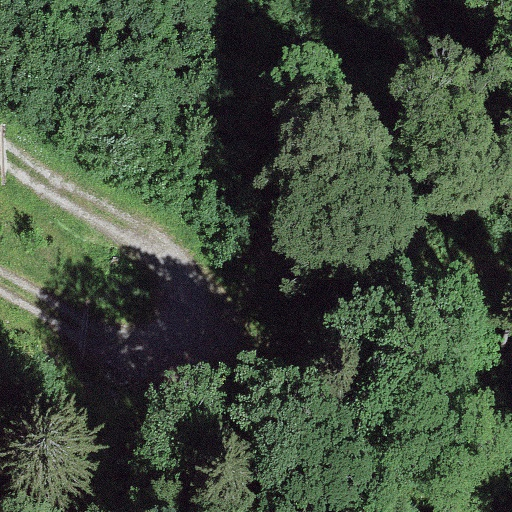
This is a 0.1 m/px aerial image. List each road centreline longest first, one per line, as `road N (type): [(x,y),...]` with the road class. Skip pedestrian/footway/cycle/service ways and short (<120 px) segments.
road 1 (track): [(0,149),(138,235),(201,287),(208,342),(194,368)]
road 2 (track): [(194,368),(166,377),(121,363),(0,287)]
